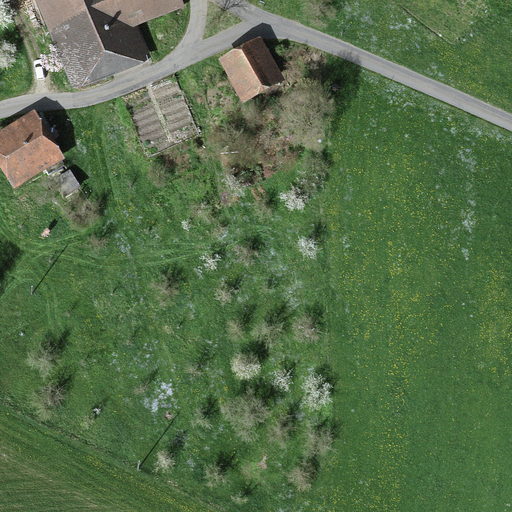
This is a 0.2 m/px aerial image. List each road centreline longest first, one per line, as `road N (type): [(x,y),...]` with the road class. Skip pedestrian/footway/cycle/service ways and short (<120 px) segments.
road 1 (unclassified): [(511,123),(266,20)]
road 2 (unclassified): [(0,110),(107,92),(177,61)]
